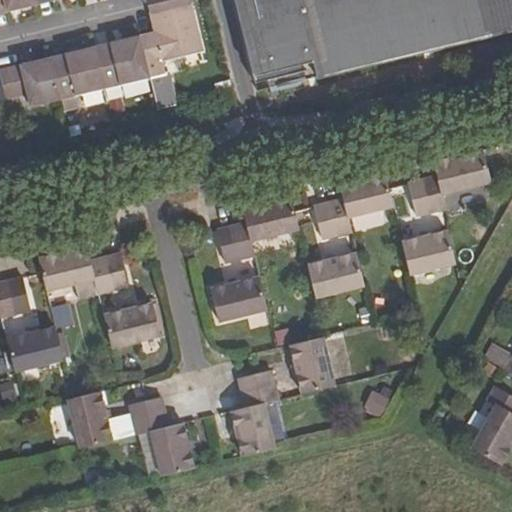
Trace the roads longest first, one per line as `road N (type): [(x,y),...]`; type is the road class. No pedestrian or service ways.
road 1 (residential): [(511,101),(149,189)]
road 2 (residential): [(149,189),(200,391)]
road 3 (residential): [(149,189),(0,226)]
road 4 (residential): [(133,9),(0,42)]
